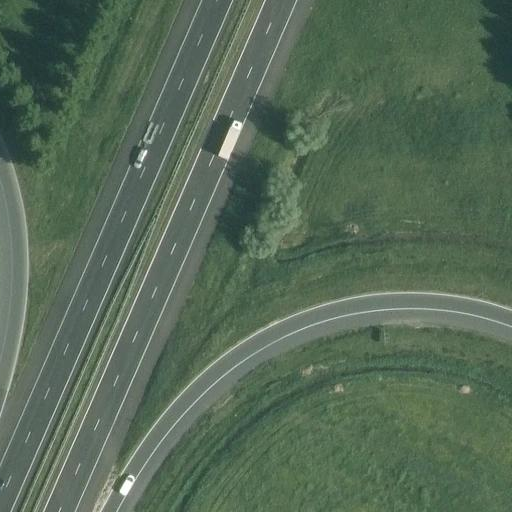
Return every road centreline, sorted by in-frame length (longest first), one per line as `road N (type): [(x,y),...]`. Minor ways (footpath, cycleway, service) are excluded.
road 1 (motorway): [(57,511),(279,0)]
road 2 (motorway): [(215,0),(0,497)]
road 3 (motorway): [(108,511),(177,409),(263,339),(315,316),(381,303),(431,301),(511,319)]
road 4 (motorway): [(0,155),(21,283),(0,390)]
